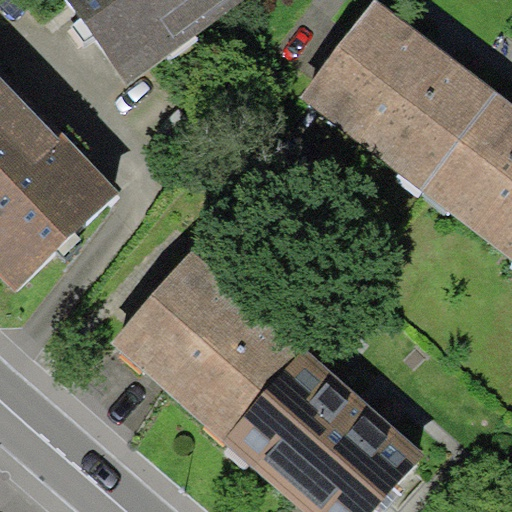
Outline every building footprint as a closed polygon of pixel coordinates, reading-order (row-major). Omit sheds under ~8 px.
[(261,0),(70,0),(137,91),(261,0)] [(430,191),(495,107),(375,16),(310,100),(430,191)] [(108,204),(0,91),(0,267),(20,288),(108,204)] [(511,119),(495,107),(430,191),(511,254),(511,119)] [(373,511),(415,464),(185,269),(121,343),(319,511),(373,511)]
